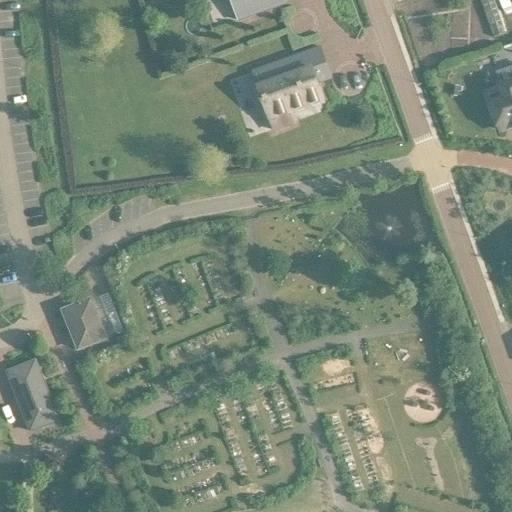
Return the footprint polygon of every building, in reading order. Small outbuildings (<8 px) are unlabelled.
[(228,0),(237,21),(258,13),(258,12),(283,3),(282,0),(228,0)] [(477,0),(491,38),(505,33),(494,0),(477,0)] [(511,0),(498,0),(510,32),(511,31),(511,0)] [(327,71),(319,48),(258,69),(262,85),(255,87),(271,131),(292,123),(288,112),(322,100),(313,76),(327,71)] [(511,80),(498,85),(503,99),(489,103),(498,131),(511,125),(511,80)] [(456,96),(458,86),(451,85),(449,95),(456,96)] [(89,299),(61,311),(77,350),(105,339),(89,299)] [(57,421),(34,361),(6,372),(29,432),(57,421)]
